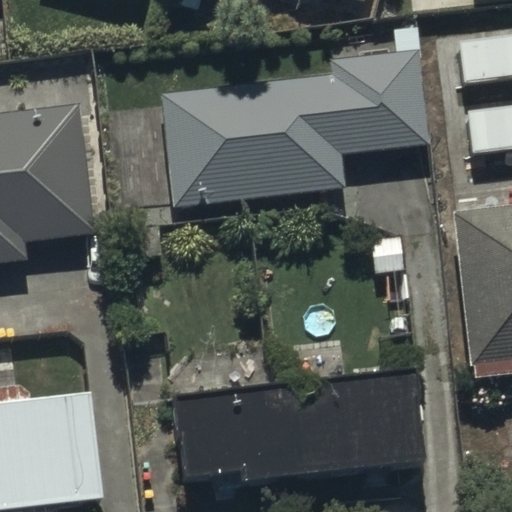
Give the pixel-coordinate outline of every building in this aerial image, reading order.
[(511,34),(454,41),(460,87),(511,80),(511,34)] [(330,79),(158,97),(169,211),(344,193),(340,156),(426,147),(416,53),(328,62),(330,79)] [(79,103),(0,113),(0,268),(30,264),(28,249),(97,240),(79,103)] [(511,106),(463,112),(468,158),(511,152),(511,106)] [(511,204),(446,212),(467,383),(511,377),(511,204)] [(409,372),(175,399),(184,480),(237,474),(238,485),(420,464),(409,372)] [(82,400),(0,407),(0,511),(11,511),(17,511),(54,511),(53,504),(93,500),(82,400)]
